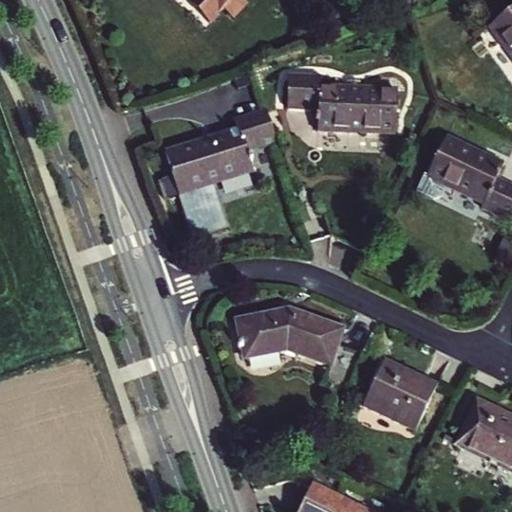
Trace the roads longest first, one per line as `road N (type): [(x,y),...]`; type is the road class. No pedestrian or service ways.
road 1 (residential): [(154,294),(233,272),(284,270),(488,360)]
road 2 (tertiary): [(41,0),(154,294)]
road 3 (tertiary): [(154,294),(228,511)]
